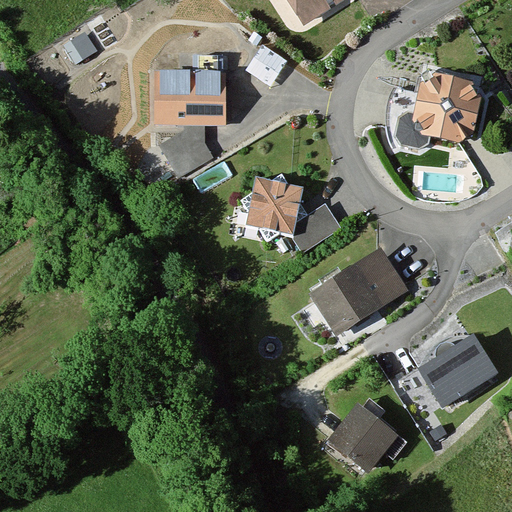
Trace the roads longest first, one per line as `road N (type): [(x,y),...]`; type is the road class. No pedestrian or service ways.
road 1 (tertiary): [(260,511),(241,451),(157,275),(108,204),(0,79)]
road 2 (residential): [(437,0),(382,35),(355,72),(341,106),(350,171),(397,212),(453,226),(511,198)]
